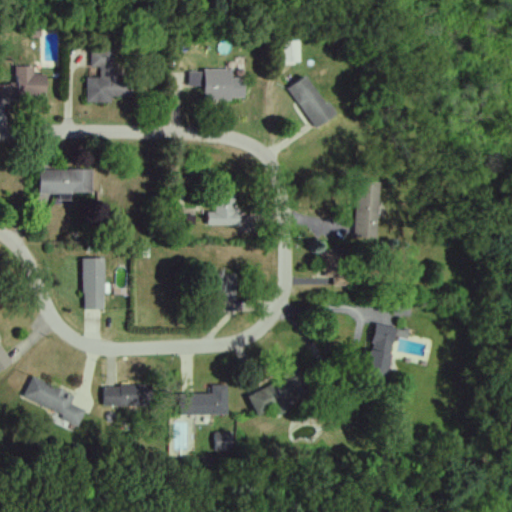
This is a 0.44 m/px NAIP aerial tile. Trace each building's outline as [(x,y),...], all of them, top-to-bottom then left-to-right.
[(280,41),(280,62),(297,62),(297,41),(280,41)] [(86,103),(111,103),(111,97),(128,97),(128,75),(118,75),(118,47),(89,47),(89,67),(99,67),(99,78),(86,78),(86,103)] [(45,74),(32,74),(32,66),(15,66),(15,87),(0,86),(0,96),(45,96),(45,74)] [(231,70),(188,69),(188,87),(203,87),(203,100),(244,100),(244,78),(231,77),(231,70)] [(333,114),(303,75),(285,89),(314,128),(333,114)] [(90,193),(91,170),(38,169),(38,194),(57,194),(57,200),(70,200),(70,192),(90,193)] [(377,182),(354,182),(353,238),(376,238),(377,182)] [(206,224),(239,225),(240,212),(234,212),(235,193),(214,192),(214,211),(206,211),(206,224)] [(81,309),(103,310),(104,258),(82,258),(81,309)] [(211,302),(238,301),(237,274),(210,275),(211,302)] [(395,328),(375,323),(362,377),(382,382),(395,328)] [(0,371),(11,364),(0,346),(0,371)] [(21,398),(79,423),(84,411),(69,405),(73,396),(30,377),(21,398)] [(274,416),(285,411),(271,384),(247,396),(256,416),(270,409),(274,416)] [(180,394),(180,415),(227,414),(226,385),(210,385),(210,393),(180,394)] [(103,407),(142,406),(142,386),(103,386),(103,407)] [(233,450),(233,432),(215,433),(215,450),(233,450)]
